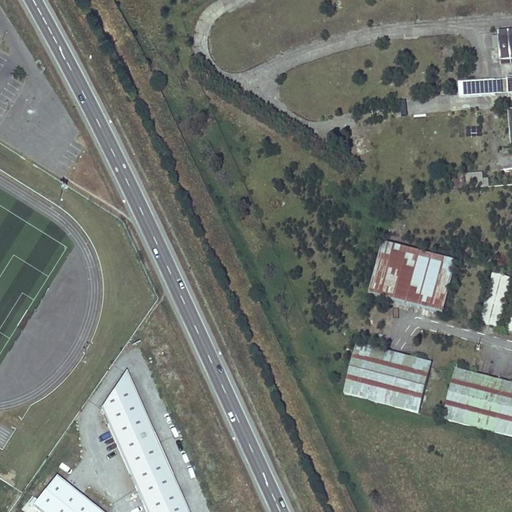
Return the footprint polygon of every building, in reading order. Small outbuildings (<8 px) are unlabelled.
[(511,35),(493,37),(494,48),(500,48),(501,62),(511,61),(511,35)] [(483,179),(482,174),(467,175),(468,189),(489,187),(488,179),(483,179)] [(444,315),(457,263),(384,244),(370,296),(444,315)] [(501,329),(511,288),(511,279),(491,274),(478,323),(501,329)] [(416,412),(429,363),(358,344),(345,394),(416,412)] [(511,437),(511,384),(457,370),(444,420),(511,437)] [(187,511),(125,373),(102,410),(147,511),(187,511)] [(99,511),(56,479),(33,508),(38,511),(99,511)]
